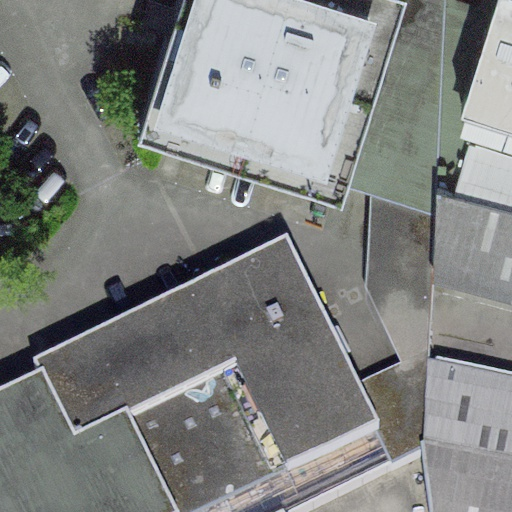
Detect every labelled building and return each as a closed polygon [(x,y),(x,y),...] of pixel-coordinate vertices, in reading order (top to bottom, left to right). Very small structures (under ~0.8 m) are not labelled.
[(405,0),(180,0),(142,121),(345,185),(346,181),(405,0)] [(383,193),(439,211),(440,183),(449,0),(405,0),(346,181),(383,193)] [(511,0),(497,0),(466,100),(483,105),(511,114),(511,0)] [(511,114),(483,105),(457,187),(511,201),(511,114)] [(511,201),(457,187),(440,183),(439,211),(437,264),(511,285),(511,201)] [(437,264),(439,211),(383,193),(378,295),(413,367),(433,357),(437,264)] [(377,438),(381,436),(360,393),(296,264),(0,409),(0,511),(105,511),(78,456),(130,430),(239,377),(290,481),(377,438)] [(427,455),(429,454),(432,372),(433,357),(413,367),(360,393),(381,436),(377,438),(394,471),(427,455)] [(511,511),(511,388),(432,372),(429,454),(427,455),(432,511),(511,511)] [(170,511),(130,430),(78,456),(105,511),(170,511)]
